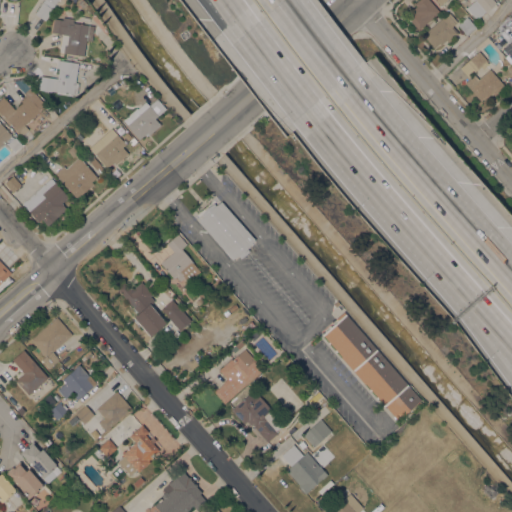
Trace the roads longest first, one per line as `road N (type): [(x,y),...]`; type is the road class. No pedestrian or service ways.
road 1 (residential): [(261,511),(0,206)]
road 2 (motorway): [(511,274),(344,80)]
road 3 (residential): [(511,185),(356,2)]
road 4 (motorway): [(312,111),(434,254)]
road 5 (secondary): [(356,2),(245,102)]
road 6 (secondary): [(199,141),(98,228)]
